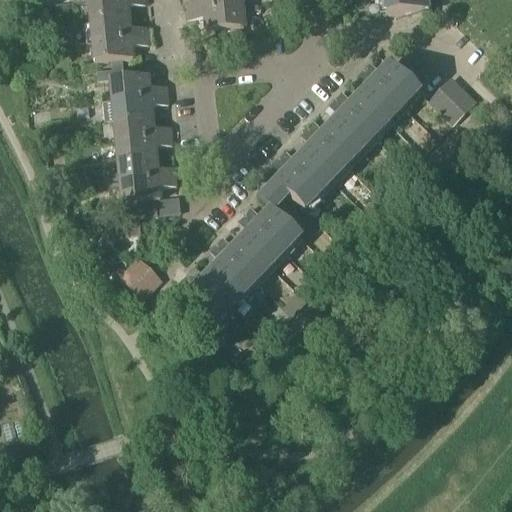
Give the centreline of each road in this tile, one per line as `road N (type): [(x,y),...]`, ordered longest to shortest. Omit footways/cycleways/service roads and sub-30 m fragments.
road 1 (residential): [(227,152),(209,138),(205,95),(213,80),(310,71)]
road 2 (residential): [(463,76),(421,41),(313,45)]
